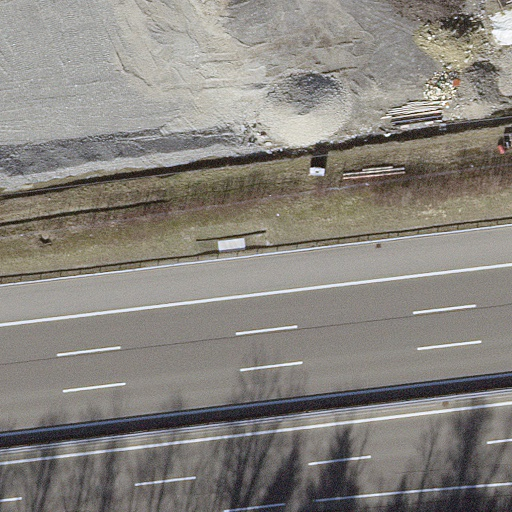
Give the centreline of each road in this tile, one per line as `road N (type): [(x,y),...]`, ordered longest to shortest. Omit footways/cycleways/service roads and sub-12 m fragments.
road 1 (motorway): [(511,338),(0,399)]
road 2 (motorway): [(0,501),(309,465)]
road 3 (motorway): [(309,465),(511,441)]
road 4 (motorway): [(309,465),(511,463)]
